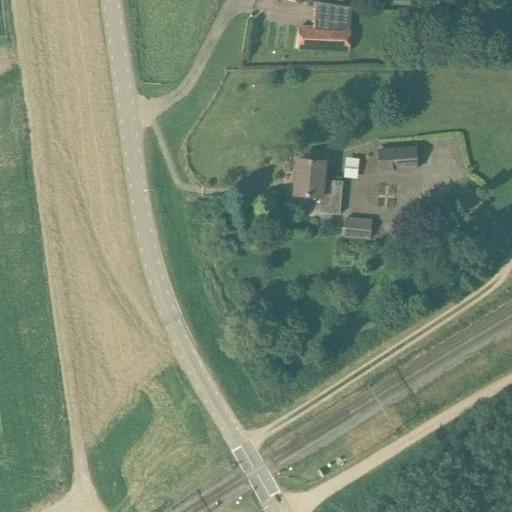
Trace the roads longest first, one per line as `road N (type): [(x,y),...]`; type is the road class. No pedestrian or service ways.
road 1 (tertiary): [(282,511),(163,303),(113,0)]
road 2 (track): [(87,494),(24,0)]
road 3 (unknown): [(238,436),(511,259)]
road 4 (track): [(196,366),(135,304),(40,108)]
road 5 (track): [(511,390),(296,511)]
